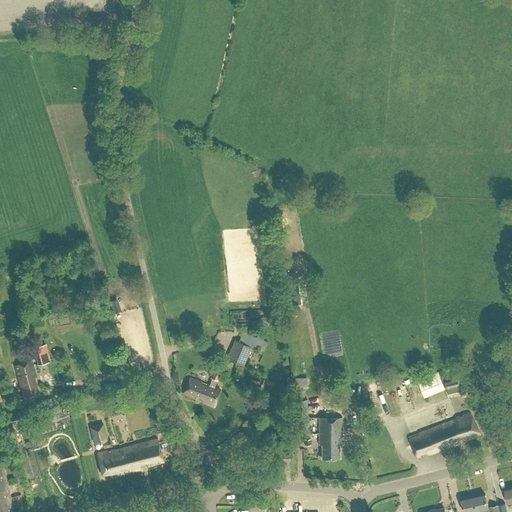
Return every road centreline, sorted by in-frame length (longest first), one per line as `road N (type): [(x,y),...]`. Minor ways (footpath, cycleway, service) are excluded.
road 1 (unclassified): [(204,454),(166,381),(118,161),(113,113),(131,29)]
road 2 (tertiary): [(359,502),(374,490),(511,457)]
road 3 (tertiary): [(228,485),(342,490),(359,502)]
road 4 (track): [(0,34),(79,26),(129,35)]
